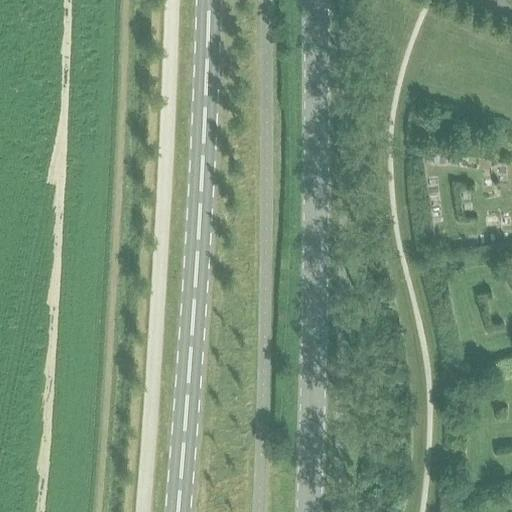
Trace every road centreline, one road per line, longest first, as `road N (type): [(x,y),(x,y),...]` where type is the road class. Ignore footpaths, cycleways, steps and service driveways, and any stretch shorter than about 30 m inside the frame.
road 1 (secondary): [(212,0),(180,511)]
road 2 (unclassified): [(143,511),(169,0)]
road 3 (unclassified): [(311,511),(315,0)]
